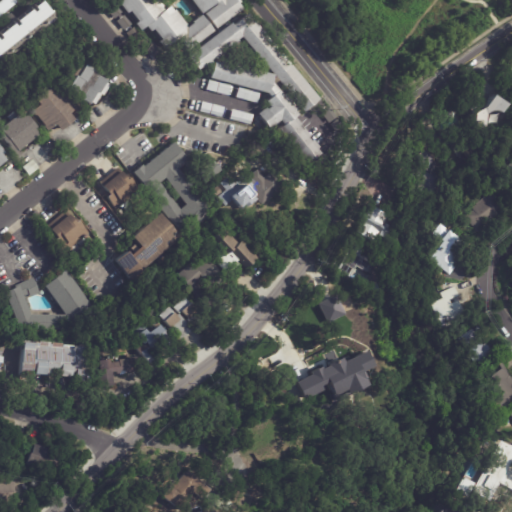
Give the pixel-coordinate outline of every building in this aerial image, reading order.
[(0,0),(18,0),(0,15),(0,0)] [(152,0),(158,8),(161,11),(165,8),(168,13),(170,11),(182,26),(180,27),(182,30),(188,25),(187,24),(196,17),(208,32),(170,62),(155,43),(158,41),(150,31),(147,33),(143,28),(137,32),(132,25),(135,23),(127,13),(124,15),(112,0),(152,0)] [(197,15),(187,2),(189,0),(231,0),(235,4),(233,5),(237,11),(212,31),(200,16),(211,6),(210,5),(197,15)] [(0,62),(0,33),(11,25),(14,28),(17,25),(15,22),(29,11),(31,14),(34,11),(32,8),(39,2),(55,21),(1,64),(0,62)] [(122,31),(115,22),(116,21),(114,19),(113,20),(105,11),(112,5),(120,13),(116,16),(119,19),(122,16),(129,25),(122,31)] [(315,101),(301,114),(274,82),(268,88),(279,101),(281,99),(291,111),(290,113),(293,117),(291,119),(297,127),(295,128),(298,132),(300,130),(307,138),(304,140),(308,144),(310,142),(316,149),(314,151),(318,155),(305,166),(275,131),(280,127),(276,122),(266,131),(253,116),(261,110),(262,112),(265,110),(260,104),(265,100),(262,96),(204,80),(208,64),(255,77),(256,75),(267,78),(265,84),(271,79),(236,38),(229,44),(231,46),(211,63),(208,60),(192,73),(181,60),(222,25),(226,29),(241,16),(270,50),(269,51),(274,58),(277,56),(315,101)] [(159,52),(154,60),(135,47),(141,39),(159,52)] [(104,83),(108,86),(102,96),(100,95),(94,105),(89,102),(87,105),(79,100),(80,99),(65,90),(71,80),(67,78),(69,75),(71,76),(77,66),(81,68),(82,66),(97,75),(96,77),(104,82),(104,83)] [(205,81),(227,87),(224,97),(203,91),(205,81)] [(232,89),(256,95),(253,105),(230,98),(232,89)] [(74,109),(65,116),(70,122),(56,133),(52,127),(47,131),(48,132),(46,133),(41,128),(42,128),(29,113),(35,107),(30,101),(43,91),(48,97),(57,90),(62,97),(61,97),(69,106),(70,105),(74,109)] [(481,96),(487,106),(493,96),(509,105),(505,113),(500,111),(497,111),(492,112),(489,114),(489,126),(476,126),(476,113),(468,99),(479,93),(481,96)] [(219,118),(197,113),(200,103),(221,109),(219,118)] [(327,109),(335,119),(327,125),(319,115),(327,109)] [(248,126),(227,120),(229,111),(250,116),(248,126)] [(30,140),(16,152),(11,147),(9,149),(0,139),(0,135),(1,135),(0,133),(0,127),(18,113),(22,118),(25,116),(34,128),(32,130),(36,135),(30,140)] [(213,163),(220,171),(204,183),(200,179),(196,182),(197,183),(195,185),(217,212),(187,236),(133,171),(142,164),(144,166),(174,141),(189,160),(180,168),(190,180),(197,174),(195,172),(208,162),(210,164),(213,162),(213,163)] [(417,170),(418,165),(414,159),(424,152),(432,163),(453,176),(442,197),(416,185),(417,170)] [(511,186),(501,174),(511,163),(511,186)] [(128,179),(129,178),(135,186),(133,188),(137,193),(129,200),(136,209),(130,213),(124,206),(116,212),(105,198),(108,196),(101,187),(101,186),(99,183),(118,168),(121,172),(121,173),(126,180),(128,179)] [(257,173),(262,179),(269,172),(275,179),(277,177),(284,186),(262,206),(253,196),(252,198),(246,190),(242,194),(232,182),(239,176),(243,181),(255,171),(257,173)] [(211,192),(217,187),(221,193),(216,198),(211,192)] [(492,238),(483,245),(464,220),(471,214),(470,212),(491,196),(511,223),(511,225),(508,229),(498,216),(489,223),(497,234),(492,238)] [(370,205),(387,214),(381,225),(383,225),(385,222),(392,225),(388,232),(393,235),(390,240),(377,233),(374,240),(354,229),(368,204),(370,205)] [(117,259),(129,250),(132,254),(142,245),(134,235),(163,210),(184,235),(133,279),(117,259)] [(50,232),(46,227),(65,211),(75,223),(77,221),(88,235),(84,238),(90,245),(84,250),(78,243),(77,244),(82,251),(77,256),(71,249),(66,253),(62,247),(59,250),(52,242),(56,239),(50,232)] [(462,236),(469,242),(457,256),(462,260),(453,271),(449,267),(447,269),(433,256),(447,239),(445,237),(452,228),(462,236)] [(236,262),(233,266),(236,268),(225,279),(211,265),(222,254),(209,241),(218,232),(234,248),(237,245),(254,261),(245,270),(237,262),(236,262)] [(341,253),(347,242),(392,267),(376,294),(368,288),(369,286),(348,274),(347,276),(332,268),(341,253)] [(212,282),(204,290),(198,283),(187,293),(174,279),(187,267),(191,272),(203,261),(218,276),(212,282)] [(5,290),(16,284),(15,283),(33,274),(35,279),(37,278),(40,285),(38,286),(39,289),(29,294),(28,291),(22,294),(31,313),(67,313),(43,284),(63,268),(100,313),(80,329),(71,318),(66,322),(64,329),(22,328),(3,291),(5,290)] [(463,308),(469,324),(440,336),(429,307),(442,302),(439,296),(455,289),(463,308)] [(198,319),(197,321),(199,324),(191,331),(192,332),(183,341),(172,330),(163,324),(163,323),(158,318),(167,310),(170,312),(182,300),(189,307),(190,305),(201,316),(198,319)] [(171,343),(173,345),(167,350),(161,355),(162,357),(149,367),(136,350),(140,347),(131,335),(140,327),(148,337),(159,328),(171,343)] [(473,338),(481,348),(482,347),(490,357),(474,369),(454,343),(469,332),(473,338)] [(44,376),(32,375),(33,366),(29,366),(28,378),(16,377),(18,365),(17,365),(18,345),(33,346),(33,345),(58,346),(58,348),(60,348),(60,351),(71,352),(71,349),(84,350),(83,363),(90,364),(88,383),(74,382),(75,374),(71,373),(71,378),(59,377),(60,365),(55,365),(54,377),(44,376)] [(127,374),(117,376),(117,373),(113,374),(115,387),(100,389),(96,363),(111,361),(111,362),(136,359),(138,370),(127,372),(127,374)] [(496,367),(511,385),(511,407),(500,417),(491,406),(500,397),(486,381),(497,373),(493,369),(496,367)] [(343,371),(339,401),(322,398),(323,391),(313,389),(316,368),(331,370),(331,374),(333,374),(334,370),(343,371)] [(314,399),(312,404),(311,404),(310,407),(301,403),(305,394),(314,399)] [(37,450),(56,455),(50,476),(22,468),(22,466),(19,465),(21,458),(24,460),(25,457),(26,458),(29,448),(37,450)] [(508,453),(511,455),(511,458),(510,463),(511,464),(511,485),(484,469),(493,453),(501,458),(505,451),(508,453)] [(209,490),(202,499),(192,492),(188,498),(171,484),(172,482),(174,483),(184,471),(209,490)] [(11,506),(0,506),(0,486),(10,486),(11,506)] [(183,504),(178,511),(158,496),(165,487),(185,502),(183,504)] [(187,502),(189,498),(195,502),(193,506),(187,502)]
